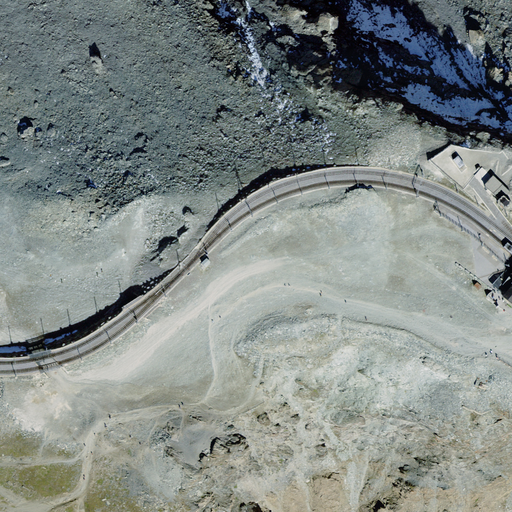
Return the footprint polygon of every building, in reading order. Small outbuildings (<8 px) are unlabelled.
[(510,191),(494,176),(484,187),(500,202),(510,191)] [(500,204),(506,209),(509,205),(504,200),(500,204)] [(491,260),(498,250),(491,244),(483,253),(491,260)] [(210,262),(206,259),(201,264),(204,268),(210,262)] [(511,289),(503,299),(505,301),(511,306),(511,289)]
